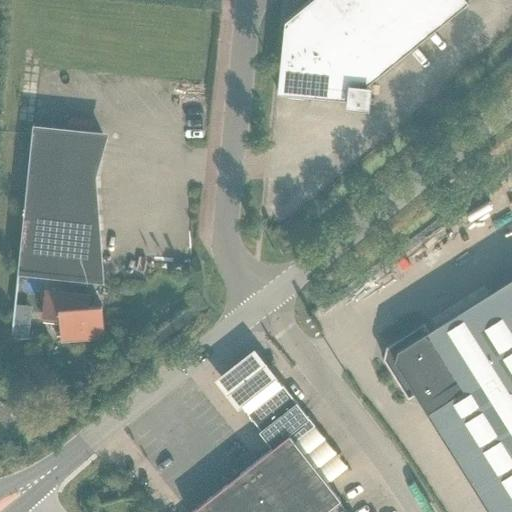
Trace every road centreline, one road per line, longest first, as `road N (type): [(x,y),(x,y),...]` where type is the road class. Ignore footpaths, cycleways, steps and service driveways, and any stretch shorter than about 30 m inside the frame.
road 1 (unclassified): [(264,302),(239,275),(225,230),(251,0)]
road 2 (secondary): [(264,302),(511,106)]
road 3 (secondary): [(32,483),(264,302)]
road 4 (unclassified): [(419,511),(264,302)]
